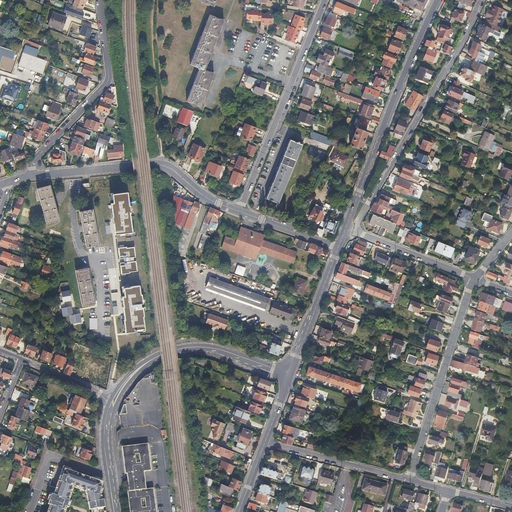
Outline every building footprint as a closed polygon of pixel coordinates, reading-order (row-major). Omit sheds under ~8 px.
[(84,4),(85,1),(87,2),(87,0),(74,0),(73,5),(82,9),(84,4)] [(303,8),(304,0),(294,0),(294,2),(294,7),(303,8)] [(378,0),(376,5),(386,9),(390,0),(403,0),(404,0),(378,0)] [(423,0),(404,0),(403,3),(419,9),(423,0)] [(337,2),(333,11),(341,14),(345,5),(337,2)] [(487,17),(486,21),(496,25),(498,22),(500,22),(501,18),(499,18),(503,9),(494,5),(491,12),(487,10),(485,16),(487,17)] [(83,14),(65,8),(64,12),(82,18),(83,14)] [(451,18),(449,22),(455,25),(457,20),(460,22),(464,13),(455,9),(451,18)] [(88,20),(91,12),(84,10),(83,14),(82,18),(88,20)] [(257,19),(257,21),(261,21),(261,13),(261,12),(258,12),(258,11),(247,10),(246,19),(253,19),(257,19)] [(53,12),(48,24),(62,30),(67,17),(53,12)] [(260,25),(265,25),(265,23),(269,23),(273,23),(273,13),(267,12),(267,13),(261,13),(261,21),(260,25)] [(334,26),(336,18),(338,19),(339,19),(340,18),(341,19),(342,18),(337,16),(338,15),(330,12),(325,24),(333,27),(334,26)] [(210,15),(190,65),(200,68),(187,101),(200,107),(213,74),(204,70),(223,21),(210,15)] [(296,15),(291,27),(300,31),(302,31),(303,28),(302,27),(303,24),(305,18),(296,15)] [(443,44),(446,45),(449,38),(447,37),(451,29),(442,25),(441,25),(439,24),(438,29),(439,29),(439,30),(440,30),(436,41),(443,44)] [(481,24),(478,31),(487,35),(488,33),(488,32),(489,32),(490,32),(493,34),(499,37),(501,33),(481,24)] [(92,30),(82,26),(80,33),(89,37),(92,30)] [(298,34),(299,34),(300,31),(291,27),(287,26),(286,30),(288,31),(284,40),(294,44),(296,38),(298,34)] [(396,31),(394,36),(403,39),(407,30),(398,26),(396,29),(396,31)] [(332,31),(324,27),(320,36),(328,39),(332,31)] [(487,35),(478,31),(476,36),(482,38),(481,39),(485,41),(487,35)] [(38,48),(40,44),(26,39),(24,43),(38,48)] [(392,40),(388,51),(394,53),(395,52),(397,53),(401,43),(392,40)] [(424,45),(428,47),(435,50),(437,46),(433,44),(434,42),(430,40),(429,41),(426,40),(425,42),(424,45)] [(473,42),(470,48),(478,52),(481,45),(473,42)] [(93,54),(96,46),(87,43),(86,45),(84,51),(86,52),(93,54)] [(451,47),(446,45),(443,44),(440,49),(443,50),(442,52),(443,52),(449,55),(451,52),(449,51),(451,47)] [(38,49),(26,45),(18,65),(42,74),(47,61),(36,57),(38,49)] [(16,52),(0,46),(0,64),(3,56),(13,60),(16,52)] [(435,50),(428,47),(424,58),(432,62),(436,53),(442,55),(443,52),(442,52),(435,50)] [(475,58),(474,61),(481,64),(485,55),(479,52),(478,52),(470,48),(468,53),(471,54),(471,56),(472,57),(475,58)] [(323,56),(319,55),(316,62),(327,66),(329,59),(331,59),(334,52),(326,49),(323,56)] [(388,51),(383,49),(382,51),(384,52),(382,57),(384,58),(382,65),(391,68),(393,62),(394,62),(396,56),(395,56),(396,54),(394,53),(388,51)] [(479,52),(485,55),(492,57),(493,54),(481,49),(479,52)] [(339,51),(337,55),(350,60),(352,56),(339,51)] [(86,52),(85,57),(94,60),(96,56),(93,54),(86,52)] [(80,57),(79,60),(81,60),(93,65),(93,64),(96,65),(97,62),(94,60),(85,57),(84,59),(80,57)] [(474,60),(470,70),(475,72),(483,76),(487,66),(481,64),(474,61),(474,60)] [(309,73),(312,66),(307,63),(304,71),(309,73)] [(83,68),(79,67),(78,72),(90,76),(93,67),(85,64),(83,68)] [(319,67),(317,72),(325,75),(330,76),(332,69),(320,64),(319,67)] [(420,66),(416,76),(424,79),(423,81),(428,83),(432,71),(420,66)] [(380,77),(385,79),(385,78),(388,79),(390,74),(389,74),(390,70),(381,67),(379,71),(380,72),(379,76),(380,77)] [(462,67),(456,81),(460,83),(469,87),(475,72),(470,70),(462,67)] [(312,71),(309,78),(317,81),(320,74),(312,71)] [(330,76),(325,75),(323,81),(333,85),(334,81),(329,79),(330,76)] [(246,82),(253,84),(253,82),(256,83),(255,85),(255,86),(264,89),(267,83),(249,76),(246,82)] [(372,86),(380,89),(382,85),(383,86),(384,86),(385,85),(386,83),(386,81),(385,81),(386,81),(376,77),(372,86)] [(88,82),(79,78),(79,79),(75,88),(84,91),(88,82)] [(448,94),(453,97),(457,89),(460,90),(461,88),(458,86),(460,83),(456,81),(455,81),(452,87),(452,86),(448,94)] [(37,94),(39,95),(42,85),(34,83),(31,92),(37,94)] [(343,88),(341,93),(349,95),(352,85),(345,83),(343,88)] [(305,84),(301,95),(303,96),(311,99),(315,87),(305,84)] [(0,99),(15,104),(20,87),(12,85),(10,90),(2,88),(0,95),(0,99)] [(115,86),(111,86),(112,93),(110,93),(110,94),(106,92),(103,100),(111,103),(115,95),(116,94),(115,86)] [(379,93),(365,87),(362,97),(376,102),(379,93)] [(457,89),(453,97),(459,99),(463,91),(460,90),(457,89)] [(338,91),(337,94),(363,104),(363,103),(364,101),(349,95),(341,93),(338,91)] [(409,101),(407,101),(405,105),(414,110),(422,97),(413,91),(411,94),(412,95),(409,101)] [(70,92),(66,102),(74,105),(79,95),(70,92)] [(311,99),(303,96),(299,107),(308,110),(312,99),(311,99)] [(316,101),(315,100),(314,103),(331,109),(332,107),(318,101),(316,101)] [(463,108),(464,105),(458,102),(457,104),(448,100),(445,108),(455,112),(457,106),(463,109),(463,108)] [(110,104),(100,101),(97,108),(107,112),(110,104)] [(49,106),(46,114),(56,118),(61,106),(53,103),(51,106),(49,106)] [(363,104),(359,115),(369,118),(374,107),(363,103),(363,104)] [(503,120),(510,105),(506,103),(499,118),(503,120)] [(177,122),(187,126),(192,112),(183,108),(177,122)] [(314,116),(301,111),(298,121),(310,125),(314,116)] [(443,111),(439,120),(444,123),(448,124),(450,125),(453,119),(451,118),(452,115),(443,111)] [(357,125),(366,128),(369,120),(360,117),(357,125)] [(88,118),(84,126),(93,129),(96,121),(88,118)] [(114,121),(107,118),(105,124),(112,127),(114,121)] [(35,128),(45,132),(48,123),(39,120),(37,127),(33,125),(34,123),(30,122),(29,126),(35,128)] [(396,134),(402,136),(404,131),(403,131),(406,123),(403,122),(403,121),(399,120),(393,133),(396,134)] [(253,132),(254,133),(256,128),(245,123),(239,137),(249,141),(251,136),(253,132)] [(87,129),(79,126),(76,134),(85,137),(87,129)] [(172,138),(180,141),(184,130),(177,126),(172,138)] [(354,134),(349,146),(360,149),(367,132),(356,127),(355,130),(354,134)] [(41,141),(45,132),(35,128),(34,130),(31,129),(30,133),(32,134),(31,137),(41,141)] [(331,145),(334,140),(311,131),(309,138),(330,146),(331,145)] [(479,145),(488,149),(494,136),(485,131),(479,144),(479,145)] [(14,133),(9,145),(18,148),(21,149),(22,144),(21,144),(24,137),(22,136),(15,134),(14,133)] [(108,142),(109,137),(101,134),(97,144),(107,148),(107,144),(108,142)] [(75,136),(73,141),(83,145),(85,139),(75,136)] [(266,199),(277,203),(301,144),(290,140),(266,199)] [(423,140),(419,148),(429,151),(432,143),(423,140)] [(83,145),(73,141),(69,151),(78,155),(79,152),(81,153),(82,151),(84,152),(86,146),(83,145)] [(257,144),(250,142),(247,150),(249,151),(248,155),(252,157),(257,144)] [(9,148),(12,154),(17,151),(18,148),(9,145),(8,144),(9,148)] [(193,144),(188,156),(199,161),(205,149),(193,144)] [(114,150),(108,151),(108,157),(123,156),(122,145),(117,146),(117,147),(114,147),(114,150)] [(381,151),(379,156),(389,160),(395,148),(390,145),(386,153),(381,151)] [(96,150),(86,146),(84,152),(90,154),(89,156),(94,158),(96,150)] [(327,153),(310,147),(308,154),(323,160),(327,153)] [(3,161),(13,157),(12,154),(9,148),(3,150),(2,151),(3,152),(0,153),(3,161)] [(53,156),(51,156),(51,161),(66,160),(65,152),(59,149),(59,153),(53,154),(53,156)] [(461,164),(469,168),(475,154),(466,150),(466,151),(464,150),(462,155),(464,156),(461,164)] [(12,154),(13,157),(15,161),(25,157),(23,153),(20,154),(18,151),(17,151),(12,154)] [(336,151),(331,160),(344,167),(349,158),(336,151)] [(415,158),(413,163),(425,168),(426,163),(428,157),(418,153),(416,159),(415,158)] [(232,157),(231,160),(247,165),(249,160),(239,156),(238,159),(232,157)] [(247,165),(231,160),(230,162),(235,164),(234,167),(244,171),(247,165)] [(221,167),(209,162),(205,172),(209,173),(209,174),(217,178),(221,167)] [(511,171),(511,166),(504,164),(500,175),(509,179),(511,175),(509,175),(510,172),(511,173),(511,171)] [(404,165),(402,169),(417,176),(418,174),(413,172),(415,168),(409,165),(408,167),(404,165)] [(417,176),(402,169),(400,175),(409,180),(410,178),(418,181),(420,177),(417,176)] [(233,171),(229,182),(239,186),(243,175),(233,171)] [(398,179),(394,189),(398,190),(400,191),(406,194),(406,193),(409,186),(410,185),(406,183),(404,182),(398,179)] [(113,186),(119,235),(140,232),(134,184),(113,186)] [(59,220),(49,185),(37,189),(46,223),(59,220)] [(379,199),(377,203),(392,210),(393,208),(392,207),(387,205),(388,202),(394,205),(396,200),(381,194),(379,199)] [(505,204),(511,207),(511,205),(511,197),(507,195),(504,194),(501,202),(505,204)] [(181,207),(184,200),(179,198),(174,210),(174,215),(186,220),(190,211),(181,207)] [(317,220),(321,222),(332,202),(328,199),(321,211),(313,207),(309,215),(312,217),(311,219),(317,221),(317,220)] [(181,207),(190,211),(193,203),(189,201),(184,200),(181,207)] [(199,203),(194,201),(193,203),(190,211),(186,220),(184,227),(177,242),(179,255),(185,257),(184,245),(196,212),(199,203)] [(13,216),(16,218),(21,204),(17,202),(13,212),(14,213),(13,216)] [(390,222),(396,224),(400,213),(392,210),(377,203),(375,202),(372,207),(370,210),(380,214),(383,208),(387,210),(387,211),(387,212),(387,213),(392,215),(390,222)] [(510,211),(511,207),(505,204),(500,216),(507,219),(511,211),(510,211)] [(215,209),(210,207),(209,210),(208,210),(199,233),(203,234),(197,250),(204,253),(210,236),(205,234),(205,233),(208,225),(215,209)] [(464,228),(471,211),(462,208),(456,225),(464,228)] [(99,243),(92,209),(79,211),(86,246),(99,243)] [(220,211),(215,209),(208,225),(211,227),(213,222),(215,223),(220,211)] [(186,220),(174,215),(175,224),(184,227),(186,220)] [(392,233),(396,224),(390,222),(373,215),(369,224),(374,226),(376,222),(388,228),(387,231),(392,233)] [(337,222),(333,221),(327,219),(325,225),(323,228),(329,230),(328,231),(333,233),(337,222)] [(502,223),(491,219),(487,229),(491,230),(493,231),(498,233),(502,223)] [(9,222),(6,230),(15,233),(16,233),(19,225),(14,224),(11,223),(9,222)] [(264,236),(240,227),(236,240),(225,237),(221,248),(255,260),(258,251),(293,263),(296,253),(262,241),(264,236)] [(321,230),(317,229),(314,234),(321,237),(323,231),(321,230)] [(15,233),(6,230),(4,236),(13,239),(15,233)] [(421,234),(413,231),(412,234),(409,233),(405,240),(417,245),(421,234)] [(3,236),(0,243),(9,246),(18,249),(20,242),(15,240),(13,239),(4,236),(3,236)] [(489,240),(480,236),(477,243),(486,247),(489,240)] [(306,242),(295,238),(294,241),(297,242),(296,245),(297,246),(297,248),(303,251),(306,242)] [(353,251),(363,255),(367,244),(359,241),(357,244),(356,244),(353,251)] [(454,248),(438,242),(435,251),(450,257),(454,248)] [(308,252),(314,254),(317,246),(310,244),(308,252)] [(138,245),(121,247),(123,274),(141,272),(138,245)] [(322,248),(317,246),(314,254),(319,256),(321,252),(322,248)] [(465,258),(475,262),(479,251),(469,247),(465,258)] [(95,259),(100,255),(95,249),(90,253),(95,259)] [(6,262),(5,263),(10,265),(14,255),(4,251),(1,260),(6,262)] [(348,261),(347,264),(356,268),(357,265),(359,266),(362,257),(350,253),(347,261),(348,261)] [(56,256),(50,254),(47,262),(53,264),(56,256)] [(390,267),(389,269),(397,272),(398,269),(403,271),(406,263),(394,258),(393,259),(390,267)] [(337,273),(344,275),(347,269),(368,277),(370,273),(356,268),(347,264),(342,262),(337,273)] [(48,276),(51,266),(43,264),(40,274),(48,276)] [(75,270),(82,305),(95,303),(88,268),(75,270)] [(488,271),(486,276),(496,280),(497,275),(488,271)] [(359,281),(344,275),(337,273),(336,272),(334,277),(358,285),(359,281)] [(456,281),(439,274),(436,280),(446,284),(444,290),(450,293),(452,289),(456,291),(458,286),(454,284),(456,281)] [(265,308),(268,298),(210,277),(206,287),(265,308)] [(297,278),(292,292),(301,296),(306,283),(303,282),(303,280),(297,278)] [(22,280),(21,283),(24,284),(22,288),(26,289),(27,289),(31,290),(33,285),(22,280)] [(395,294),(399,284),(393,282),(389,292),(390,292),(395,294)] [(389,295),(390,292),(389,292),(367,284),(364,291),(388,299),(389,295)] [(342,285),(339,295),(347,298),(350,299),(354,290),(342,285)] [(71,301),(70,290),(60,291),(61,302),(71,301)] [(144,290),(124,292),(127,333),(147,333),(144,290)] [(434,298),(438,299),(449,304),(449,303),(451,304),(453,300),(451,299),(451,298),(441,294),(440,296),(436,294),(434,298)] [(483,294),(480,302),(481,302),(489,305),(495,307),(499,309),(502,301),(483,294)] [(347,298),(339,295),(337,300),(345,304),(346,302),(347,298)] [(268,298),(265,308),(270,310),(269,312),(288,318),(287,319),(293,321),(297,310),(291,308),(291,309),(272,302),(273,300),(268,298)] [(449,304),(438,299),(435,305),(438,306),(437,310),(445,313),(449,304)] [(421,304),(411,300),(410,304),(413,305),(411,309),(414,310),(413,312),(418,313),(421,304)] [(487,313),(493,315),(495,307),(489,305),(481,302),(479,310),(487,313)] [(503,309),(503,310),(511,313),(511,304),(505,302),(505,304),(503,303),(501,308),(503,309)] [(348,306),(337,303),(336,308),(335,311),(345,315),(348,306)] [(73,314),(72,306),(61,307),(63,316),(69,315),(73,314)] [(82,322),(80,313),(73,314),(69,315),(71,324),(82,322)] [(227,320),(208,313),(205,322),(213,325),(213,327),(217,328),(218,327),(224,329),(227,320)] [(478,313),(476,320),(484,322),(486,315),(478,313)] [(347,320),(337,316),(336,320),(335,323),(342,326),(341,330),(350,333),(354,322),(353,322),(347,320)] [(433,319),(429,328),(440,332),(444,323),(443,323),(437,321),(433,319)] [(476,321),(473,330),(481,333),(484,323),(476,321)] [(264,330),(270,328),(268,322),(262,324),(264,330)] [(322,329),(320,337),(328,340),(331,332),(322,329)] [(474,345),(474,346),(481,348),(483,341),(485,339),(490,341),(491,338),(472,332),(470,337),(471,338),(469,343),(474,345)] [(395,337),(382,333),(379,342),(381,342),(383,337),(394,340),(390,351),(398,354),(403,341),(395,338),(395,337)] [(7,343),(16,347),(20,337),(10,334),(10,336),(7,343)] [(274,334),(272,338),(283,342),(284,338),(274,334)] [(437,339),(430,336),(426,347),(436,351),(439,342),(436,341),(437,339)] [(328,340),(320,337),(318,342),(326,345),(332,347),(334,342),(328,340)] [(283,342),(272,338),(268,349),(265,348),(265,347),(252,342),(251,346),(278,355),(283,342)] [(75,343),(69,357),(78,360),(79,359),(93,365),(98,352),(75,343)] [(36,347),(28,344),(25,352),(34,355),(36,347)] [(45,351),(43,350),(40,357),(49,361),(52,353),(45,351)] [(324,356),(316,353),(313,361),(321,364),(324,356)] [(428,353),(425,361),(435,365),(438,356),(428,353)] [(56,355),(55,354),(53,358),(55,358),(53,362),(62,366),(66,357),(58,354),(56,354),(56,355)] [(374,361),(354,355),(353,358),(360,360),(357,367),(370,372),(374,361)] [(468,361),(467,365),(476,368),(477,366),(478,363),(479,358),(468,355),(467,360),(468,361)] [(64,372),(69,374),(75,362),(69,360),(64,372)] [(465,364),(453,361),(452,366),(478,374),(480,369),(476,368),(467,365),(465,364)] [(1,367),(0,369),(0,381),(3,375),(10,377),(12,372),(1,367)] [(309,381),(313,382),(317,369),(309,367),(307,375),(309,376),(308,379),(308,380),(309,381)] [(324,372),(317,369),(313,382),(315,383),(316,383),(317,382),(319,379),(322,380),(324,372)] [(39,377),(27,372),(23,382),(35,387),(39,377)] [(159,379),(152,372),(145,376),(135,387),(128,396),(121,409),(118,420),(117,430),(165,428),(159,379)] [(332,374),(324,372),(322,380),(325,381),(324,384),(324,385),(324,386),(328,387),(332,374)] [(339,377),(332,374),(328,387),(330,388),(331,388),(332,387),(333,384),(337,385),(339,377)] [(347,379),(339,377),(337,385),(340,386),(339,389),(339,390),(339,391),(342,392),(347,379)] [(271,383),(260,378),(257,386),(258,386),(257,388),(267,392),(268,390),(271,383)] [(417,378),(415,385),(422,388),(425,381),(417,378)] [(354,382),(347,379),(342,392),(345,393),(346,393),(347,392),(348,389),(351,389),(354,382)] [(453,379),(452,384),(466,388),(467,383),(453,379)] [(361,384),(354,382),(351,389),(351,391),(350,393),(350,394),(351,395),(352,395),(353,395),(354,395),(354,394),(355,391),(359,392),(361,384)] [(460,399),(461,399),(462,396),(458,395),(460,387),(451,384),(448,395),(460,399)] [(387,388),(379,385),(378,389),(377,389),(374,400),(384,403),(387,392),(386,392),(387,388)] [(304,386),(301,395),(314,399),(317,390),(304,386)] [(420,389),(413,386),(411,393),(410,395),(418,398),(420,389)] [(494,390),(491,399),(502,402),(506,390),(501,388),(500,392),(494,390)] [(266,394),(256,389),(252,397),(263,401),(264,398),(265,398),(266,394)] [(74,394),(68,409),(76,413),(79,414),(81,407),(83,407),(85,404),(83,403),(85,399),(74,394)] [(297,401),(296,404),(295,403),(294,403),(293,407),(299,409),(300,405),(305,406),(308,399),(297,395),(295,400),(296,400),(297,401)] [(19,406),(27,409),(29,404),(31,401),(22,397),(18,405),(19,406)] [(457,400),(448,397),(446,405),(456,409),(457,405),(455,404),(457,400)] [(404,411),(403,414),(415,418),(416,414),(417,415),(419,408),(420,409),(421,403),(411,400),(407,411),(404,411)] [(262,406),(251,402),(248,409),(258,413),(259,410),(260,410),(262,406)] [(75,415),(76,413),(68,409),(65,408),(58,405),(56,408),(72,415),(72,413),(75,415)] [(27,421),(31,411),(27,409),(19,406),(15,416),(20,418),(27,421)] [(250,411),(236,406),(234,411),(236,411),(233,418),(245,423),(250,411)] [(293,407),(293,406),(289,419),(301,422),(303,416),(304,413),(305,410),(304,410),(299,409),(293,407)] [(399,413),(389,410),(386,418),(397,421),(399,413)] [(436,427),(444,429),(449,414),(439,411),(436,420),(437,421),(436,427)] [(79,414),(76,413),(75,415),(72,424),(81,427),(85,416),(79,414)] [(7,428),(15,431),(16,428),(18,424),(20,418),(15,416),(12,415),(7,428)] [(64,419),(54,415),(52,420),(63,424),(64,419)] [(219,423),(220,422),(213,419),(211,426),(213,427),(211,430),(215,432),(213,437),(214,438),(217,440),(218,439),(224,425),(219,423)] [(236,425),(229,422),(226,429),(233,432),(236,425)] [(293,437),(296,428),(285,424),(283,432),(288,434),(288,436),(293,437)] [(490,438),(489,440),(493,442),(497,429),(493,427),(492,429),(490,428),(491,426),(484,424),(481,435),(486,437),(490,438)] [(36,431),(44,434),(46,429),(37,425),(36,431)] [(252,431),(243,428),(241,434),(238,442),(236,446),(245,449),(252,431)] [(2,438),(0,442),(8,445),(11,438),(2,434),(1,437),(2,438)] [(281,442),(291,445),(293,437),(288,436),(283,435),(281,442)] [(431,436),(429,442),(439,445),(441,439),(431,436)] [(308,444),(306,449),(313,451),(315,444),(304,440),(303,443),(308,444)] [(80,442),(78,447),(77,450),(80,452),(79,453),(81,454),(79,457),(89,460),(90,457),(90,458),(92,453),(92,452),(94,447),(80,442)] [(156,511),(155,502),(153,488),(146,489),(145,480),(144,471),(151,470),(149,457),(148,444),(121,447),(125,474),(126,473),(128,491),(127,491),(129,511),(156,511)] [(224,448),(214,444),(213,447),(210,445),(208,449),(211,450),(211,451),(230,459),(233,451),(229,450),(224,448)] [(27,455),(35,458),(38,448),(30,445),(27,455)] [(396,462),(403,464),(407,451),(406,451),(407,448),(401,446),(400,449),(399,449),(396,462)] [(270,450),(268,451),(266,456),(272,458),(273,455),(276,456),(277,451),(270,450)] [(16,454),(13,460),(21,463),(22,460),(23,457),(16,454)] [(425,454),(424,458),(427,459),(426,461),(426,463),(432,465),(435,457),(425,454)] [(234,466),(222,461),(219,468),(231,473),(234,466)] [(24,465),(21,464),(18,472),(16,477),(22,479),(23,476),(27,478),(31,468),(24,465)] [(486,465),(484,474),(490,476),(493,467),(486,465)] [(66,511),(68,507),(70,508),(71,505),(72,502),(70,501),(75,490),(73,489),(74,487),(76,487),(76,488),(84,491),(84,490),(87,491),(86,494),(87,494),(89,510),(91,510),(91,511),(103,511),(103,508),(104,508),(103,497),(99,496),(102,489),(103,485),(103,483),(101,482),(102,480),(94,477),(93,479),(77,473),(77,471),(64,466),(62,473),(62,475),(63,476),(61,482),(59,481),(54,494),(52,494),(49,501),(48,504),(50,505),(47,511),(66,511)] [(311,479),(314,470),(302,467),(300,476),(311,479)] [(259,475),(276,480),(278,473),(262,468),(259,475)] [(473,479),(476,480),(476,481),(474,487),(479,488),(483,474),(478,472),(479,471),(471,468),(468,477),(473,479)] [(444,470),(439,469),(437,476),(445,479),(447,471),(444,470)] [(465,473),(461,471),(460,473),(450,470),(448,478),(462,482),(465,473)] [(9,483),(13,484),(16,477),(18,472),(13,471),(9,483)] [(330,474),(321,471),(319,481),(331,484),(335,472),(331,471),(330,474)] [(232,479),(229,487),(233,489),(237,490),(240,482),(232,479)] [(369,482),(364,481),(362,489),(384,495),(386,485),(370,481),(369,482)] [(492,485),(492,484),(483,481),(480,490),(489,493),(489,492),(491,492),(494,485),(492,485)] [(229,487),(222,484),(219,490),(230,494),(233,489),(229,487)] [(260,484),(258,493),(267,496),(268,496),(271,488),(260,484)] [(304,493),(306,494),(305,496),(303,501),(313,504),(316,493),(305,489),(304,493)] [(404,490),(402,498),(411,501),(413,493),(404,490)] [(267,496),(258,493),(255,501),(265,504),(265,503),(267,504),(268,500),(266,500),(267,496)] [(326,496),(324,502),(332,505),(334,496),(326,494),(325,495),(326,496)] [(419,494),(416,503),(419,504),(418,508),(424,509),(428,496),(419,494)] [(284,511),(288,503),(281,501),(276,511),(272,511),(270,511),(265,510),(264,511),(284,511)] [(249,504),(247,508),(255,511),(254,511),(257,511),(258,511),(260,508),(256,507),(256,505),(249,502),(249,504)] [(313,511),(314,511),(288,503),(284,511),(313,511)]
